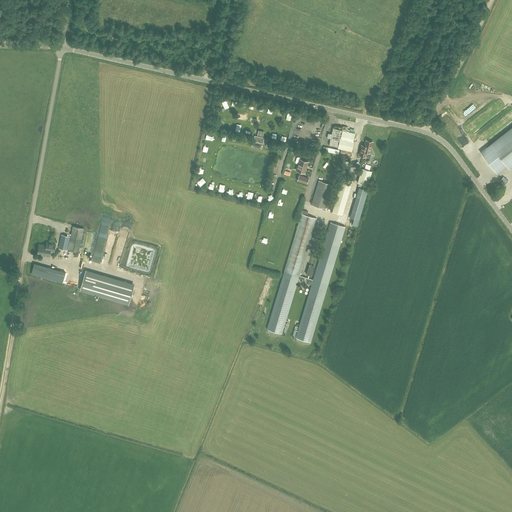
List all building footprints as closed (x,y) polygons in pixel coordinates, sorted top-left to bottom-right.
[(343,131),(337,129),(333,128),(329,144),(339,147),(341,138),(354,141),(356,133),(347,130),(348,127),(344,127),(343,131)] [(511,166),(511,127),(481,152),(497,172),(507,165),(509,169),(511,166)] [(253,141),(263,144),(265,138),(255,135),(253,141)] [(360,155),(366,157),(370,158),(371,153),(370,153),(373,142),(366,141),(365,146),(362,145),(360,155)] [(297,158),(295,162),(296,163),(298,164),(296,170),(305,173),(306,169),(305,169),(306,166),(307,166),(308,161),(299,159),(300,157),(298,157),(297,158)] [(372,171),(362,168),(357,182),(368,185),(372,171)] [(310,178),(299,174),(297,180),(308,183),(310,178)] [(342,177),(332,211),(342,214),(352,180),(342,177)] [(500,181),(505,185),(508,181),(503,177),(500,181)] [(333,184),(319,180),(311,204),(325,209),(333,184)] [(359,187),(351,213),(355,214),(354,219),(359,220),(368,190),(359,187)] [(299,278),(302,279),(302,282),(312,285),(296,337),(311,342),(346,226),(332,222),(314,280),(300,276),(317,218),(307,214),(308,211),(301,209),(299,213),(301,213),(300,216),(301,217),(268,328),(282,333),(299,278)] [(78,257),(84,229),(73,226),(68,250),(75,252),(74,256),(78,257)] [(91,242),(95,234),(90,232),(86,239),(91,242)] [(67,250),(70,237),(62,235),(59,248),(67,250)] [(46,246),(51,247),(51,252),(54,252),(56,243),(47,242),(46,246)] [(107,253),(113,254),(115,245),(109,244),(107,253)] [(155,249),(133,244),(128,265),(150,271),(155,249)] [(38,254),(48,256),(50,256),(51,252),(51,247),(46,246),(40,245),(38,254)] [(44,277),(47,267),(35,263),(32,274),(44,277)] [(131,299),(135,281),(129,280),(129,276),(111,272),(111,274),(87,269),(83,286),(109,292),(108,296),(127,301),(128,298),(131,299)]
